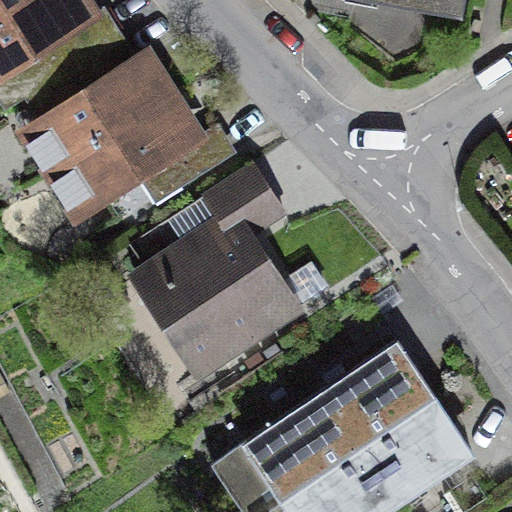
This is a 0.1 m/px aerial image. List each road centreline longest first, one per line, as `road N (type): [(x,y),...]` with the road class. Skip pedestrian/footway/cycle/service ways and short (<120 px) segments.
road 1 (residential): [(204,0),(368,170)]
road 2 (residential): [(368,170),(511,357)]
road 3 (residential): [(368,170),(511,84)]
